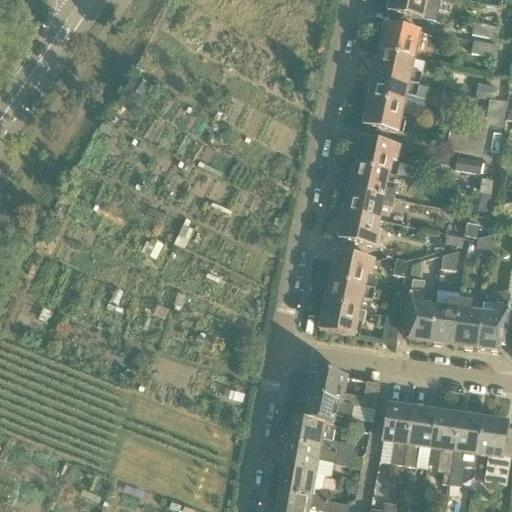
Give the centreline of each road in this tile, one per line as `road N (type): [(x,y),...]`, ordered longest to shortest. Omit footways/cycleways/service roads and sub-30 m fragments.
road 1 (residential): [(275,351),(351,0)]
road 2 (residential): [(511,389),(275,351)]
road 3 (residential): [(247,511),(275,351)]
road 4 (tertiary): [(0,125),(87,0)]
